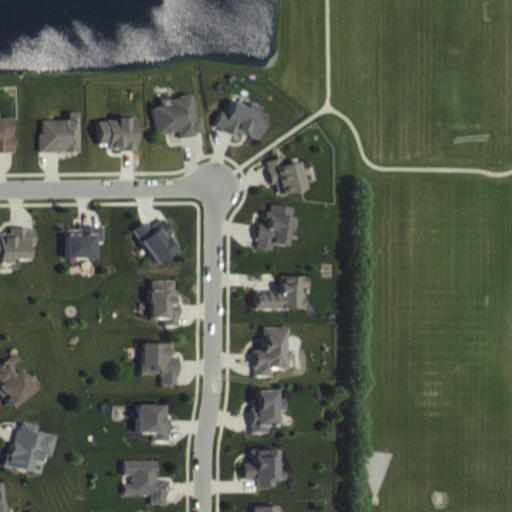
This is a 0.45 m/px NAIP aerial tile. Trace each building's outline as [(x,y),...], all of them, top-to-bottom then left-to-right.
[(150,121),(153,149),(175,146),(176,151),(200,148),(198,131),(192,131),(190,109),(157,113),(158,120),(150,121)] [(216,125),(210,141),(233,149),(234,146),(256,153),(264,129),(256,126),(258,120),(245,116),(243,119),(229,114),(224,128),(216,125)] [(37,166),(76,166),(76,126),(65,126),(65,134),(38,134),(37,166)] [(0,131),(0,166),(11,166),(10,131),(0,131)] [(95,133),(95,163),(133,162),(133,133),(95,133)] [(295,175),(279,179),(277,171),(263,175),(272,210),(302,202),(295,175)] [(290,222),(267,218),(266,225),(262,225),(259,238),(255,238),(251,261),(267,264),(268,258),(284,260),(290,222)] [(141,236),(129,244),(152,277),(176,261),(167,249),(169,247),(159,232),(145,242),(141,236)] [(91,272),(92,256),(99,256),(100,240),(74,240),(74,244),(63,243),(63,272),(91,272)] [(0,276),(10,276),(10,273),(26,274),(27,259),(34,259),(34,242),(9,242),(8,247),(0,247),(0,276)] [(301,322),(300,290),(275,290),(276,305),(251,306),(251,323),(301,322)] [(147,332),(160,332),(160,340),(175,340),(175,317),(172,317),(171,294),(146,294),(147,332)] [(251,390),(268,390),(268,383),(286,383),(286,364),(285,364),(285,341),(260,341),(259,364),(251,363),(251,390)] [(175,372),(168,372),(168,357),(139,357),(138,387),(158,387),(158,398),(175,398),(175,372)] [(15,379),(18,376),(12,368),(0,376),(0,408),(3,413),(2,413),(9,422),(33,402),(15,379)] [(274,404),(249,404),(249,447),(264,447),(264,439),(274,440),(274,424),(282,424),(282,413),(274,413),(274,404)] [(150,447),(150,455),(166,456),(167,431),(164,431),(164,419),(135,418),(134,447),(150,447)] [(35,439),(15,435),(4,480),(29,486),(32,475),(37,476),(39,467),(49,470),(53,450),(34,446),(35,439)] [(275,463),(250,463),(250,477),(240,477),(240,493),(255,493),(255,500),(272,500),(272,493),(282,493),(282,483),(275,483),(275,463)] [(155,474),(121,475),(121,489),(128,489),(128,498),(122,498),(122,509),(148,509),(148,511),(164,511),(164,494),(155,494),(155,474)]
